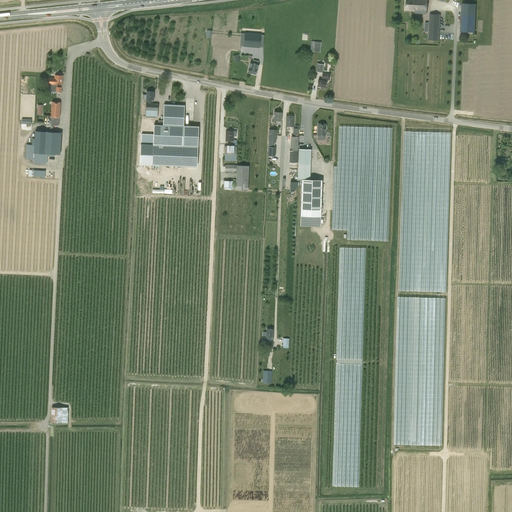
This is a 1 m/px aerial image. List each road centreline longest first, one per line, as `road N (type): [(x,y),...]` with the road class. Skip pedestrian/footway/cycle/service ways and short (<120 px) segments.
road 1 (unclassified): [(511,129),(133,67),(108,49),(99,8)]
road 2 (unknown): [(281,97),(276,298)]
